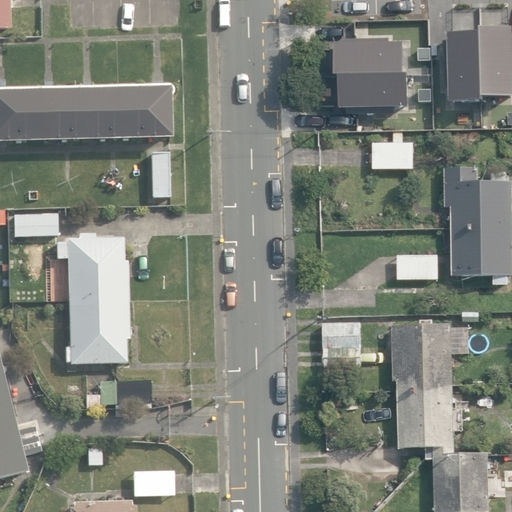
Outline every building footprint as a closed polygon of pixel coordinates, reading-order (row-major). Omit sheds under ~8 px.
[(0,0),(0,29),(11,29),(10,0),(0,0)] [(484,101),(511,100),(511,31),(481,32),(481,36),(449,36),(449,40),(446,40),(446,90),(451,90),(451,106),(484,105),(484,101)] [(341,112),(410,111),(410,79),(406,79),(405,47),(391,47),(391,41),(343,41),(343,47),(336,48),(337,80),(340,80),(341,112)] [(0,143),(172,138),(170,95),(172,94),(173,92),(173,90),(172,88),(171,87),(169,86),(167,86),(0,91),(0,143)] [(413,140),(371,141),(372,168),(413,167),(413,140)] [(152,153),(153,198),(171,197),(170,153),(152,153)] [(448,206),(450,276),(511,274),(511,234),(511,180),(505,180),(505,172),(491,172),(491,179),(477,180),(477,166),(442,166),(443,206),(448,206)] [(16,215),(16,238),(60,237),(59,214),(16,215)] [(66,347),(66,364),(112,363),(127,363),(127,339),(131,339),(129,261),(125,262),(125,237),(68,239),(68,242),(58,243),(59,260),(68,259),(69,302),(70,329),(70,347),(66,347)] [(437,251),(396,252),(396,279),(437,278),(437,251)] [(15,282),(15,298),(31,298),(31,281),(15,282)] [(460,308),(460,321),(478,321),(478,307),(460,308)] [(359,317),(322,317),(322,364),(359,364),(359,317)] [(463,510),(463,511),(472,511),(472,510),(487,509),(486,466),(489,466),(489,460),(485,460),(485,449),(453,450),(451,364),(454,364),(453,358),(451,358),(450,321),(391,322),(392,376),(395,376),(397,444),(424,444),(425,456),(431,455),(432,511),(463,510)] [(0,361),(0,478),(28,472),(0,361)] [(129,404),(129,409),(154,408),(153,380),(114,382),(102,382),(103,405),(129,404)] [(64,391),(81,391),(81,382),(64,382),(64,391)] [(86,395),(87,410),(101,409),(101,395),(86,395)] [(88,448),(89,465),(102,465),(102,448),(88,448)] [(511,488),(511,456),(499,456),(498,488),(511,488)] [(133,471),(134,498),(175,496),(174,469),(133,471)] [(137,511),(137,506),(132,506),(132,500),(108,501),(75,502),(75,507),(70,507),(69,511),(137,511)]
